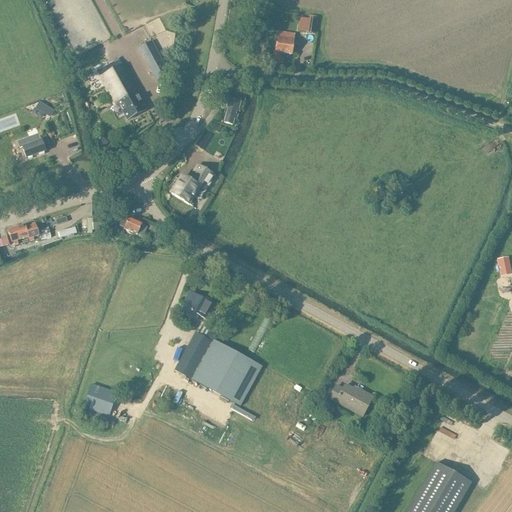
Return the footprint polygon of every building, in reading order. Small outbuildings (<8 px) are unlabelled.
[(317,20),(317,17),(309,16),(309,19),(308,19),(306,34),(315,35),(317,20)] [(295,35),(279,32),(277,40),(275,53),(273,53),(271,64),(284,66),(286,53),(292,54),(295,35)] [(156,83),(170,76),(152,42),(138,49),(156,83)] [(145,111),(118,61),(97,73),(114,105),(117,104),(126,122),(145,111)] [(240,103),(243,92),(236,90),(231,94),(230,100),(229,99),(227,106),(229,107),(224,124),(232,126),(233,121),(236,122),(237,118),(235,117),(236,112),(237,113),(240,103)] [(48,145),(45,135),(39,137),(38,135),(17,143),(20,150),(22,149),(26,160),(45,153),(43,147),(48,145)] [(176,198),(168,210),(169,209),(185,219),(192,209),(195,211),(195,210),(188,206),(194,197),(193,196),(198,190),(203,193),(213,177),(198,168),(188,182),(182,178),(171,195),(176,198)] [(92,218),(93,230),(105,229),(105,217),(92,218)] [(124,229),(123,230),(137,236),(143,238),(147,228),(141,226),(142,224),(128,218),(127,221),(121,218),(118,226),(124,229)] [(51,238),(49,233),(46,224),(25,231),(24,226),(7,231),(11,244),(28,239),(28,240),(39,236),(41,241),(51,238)] [(7,238),(0,239),(0,247),(9,245),(7,238)] [(189,300),(181,315),(193,322),(197,316),(205,321),(214,304),(206,299),(205,301),(189,292),(185,299),(189,300)] [(190,380),(212,341),(217,332),(201,323),(174,371),(190,380)] [(259,366),(212,341),(190,380),(236,406),(239,407),(261,367),(259,366)] [(108,417),(117,393),(91,384),(82,408),(108,417)] [(372,398),(360,392),(359,394),(345,386),(342,391),(336,387),(329,400),(362,418),(372,398)] [(454,511),(471,484),(435,464),(407,511),(454,511)]
